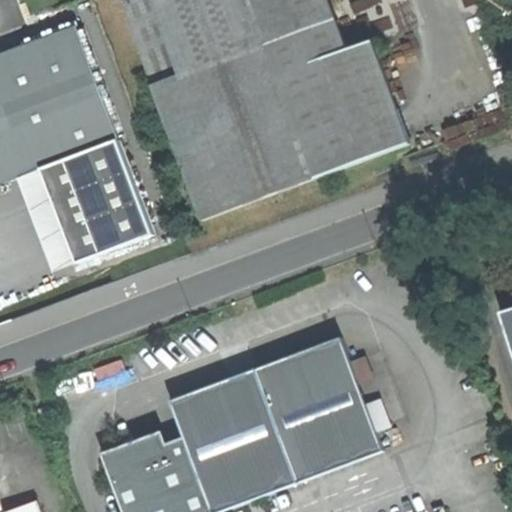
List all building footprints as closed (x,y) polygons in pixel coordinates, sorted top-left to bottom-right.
[(125,0),(204,214),(321,171),(284,69),(353,43),(337,0),(125,0)] [(74,18),(0,45),(0,174),(40,159),(117,130),(74,18)] [(380,34),(353,43),(284,69),(321,171),(417,136),(411,118),(380,34)] [(153,226),(117,130),(40,159),(77,255),(153,226)] [(511,305),(503,308),(511,333),(511,305)] [(340,334),(254,367),(298,481),(383,449),(340,334)] [(172,398),(214,511),(216,511),(298,481),(254,367),(172,398)] [(0,511),(43,511),(37,498),(4,510),(0,511)]
